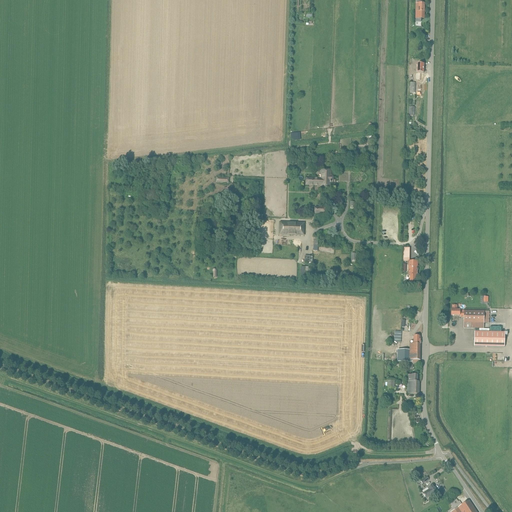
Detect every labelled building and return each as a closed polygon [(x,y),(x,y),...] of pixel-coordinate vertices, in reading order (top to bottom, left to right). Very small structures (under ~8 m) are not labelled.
[(416,19),(415,22),(421,22),(421,19),(424,20),(424,12),(424,4),(423,4),(423,0),(418,0),(418,4),(416,4),(416,19)] [(420,73),(423,73),(424,64),(417,64),(417,73),(415,73),(415,81),(420,80),(420,73)] [(300,132),(290,133),(291,138),(293,138),(293,140),(300,140),(300,132)] [(321,188),(330,188),(330,183),(333,183),(333,182),(335,182),(335,180),(333,180),(333,176),(331,176),(331,171),(321,170),(321,172),(321,179),(306,178),(306,186),(321,186),(321,188)] [(279,235),(304,236),(304,223),(280,222),(279,235)] [(410,285),(416,285),(416,275),(417,275),(418,261),(409,261),(409,262),(408,275),(410,275),(410,285)] [(301,267),(300,278),(305,278),(305,271),(308,271),(308,267),(305,267),(301,267)] [(452,310),(451,310),(451,316),(460,316),(464,316),(464,323),(484,323),(489,323),(489,312),(484,312),(484,311),(464,311),(460,311),(460,310),(457,310),(457,306),(452,305),(452,310)] [(400,332),(395,331),(394,341),(395,341),(396,342),(398,342),(401,343),(401,332),(402,332),(403,332),(403,329),(401,329),(400,332)] [(504,347),(505,333),(474,332),(474,347),(504,347)] [(409,344),(409,350),(409,362),(412,362),(412,364),(413,364),(420,364),(420,340),(420,336),(413,336),(413,344),(409,344)] [(401,350),(398,350),(398,362),(409,362),(409,350),(401,350)] [(419,382),(418,382),(418,375),(408,375),(408,380),(408,395),(416,395),(419,395),(419,382)] [(432,495),(433,496),(433,497),(439,493),(433,485),(428,488),(429,490),(423,493),(427,499),(432,495)] [(459,508),(452,511),(476,511),(469,501),(459,508)]
